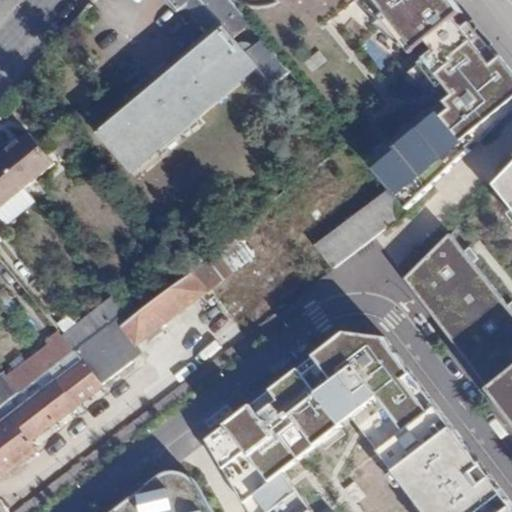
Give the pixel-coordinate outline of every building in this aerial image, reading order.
[(164,0),(172,8),(180,1),(205,31),(93,127),(130,169),(251,66),(266,83),(284,68),(258,37),(240,52),(226,35),(244,20),(226,0),(164,0)] [(366,0),(452,104),(370,170),(406,218),(511,120),(511,71),(470,20),(453,0),(366,0)] [(30,130),(0,156),(24,183),(54,157),(30,130)] [(0,203),(24,183),(0,156),(0,203)] [(511,178),(509,181),(499,190),(511,205),(511,178)] [(511,313),(453,240),(404,287),(488,395),(511,425),(511,313)] [(191,272),(125,325),(138,343),(205,291),(191,272)] [(1,288),(0,288),(0,305),(13,322),(22,315),(1,288)] [(119,318),(109,326),(132,357),(142,348),(138,343),(125,325),(119,318)] [(247,511),(511,511),(511,489),(383,323),(347,320),(201,430),(247,511)] [(0,411),(0,425),(83,361),(100,383),(132,357),(109,326),(73,355),(18,398),(0,411)] [(6,382),(18,398),(73,355),(59,336),(48,344),(50,348),(6,382)] [(0,425),(0,461),(7,470),(36,446),(30,438),(100,383),(83,361),(0,425)] [(0,381),(0,411),(18,398),(6,382),(3,379),(0,381)] [(211,511),(195,484),(187,477),(179,473),(170,472),(161,473),(152,476),(102,511),(211,511)]
